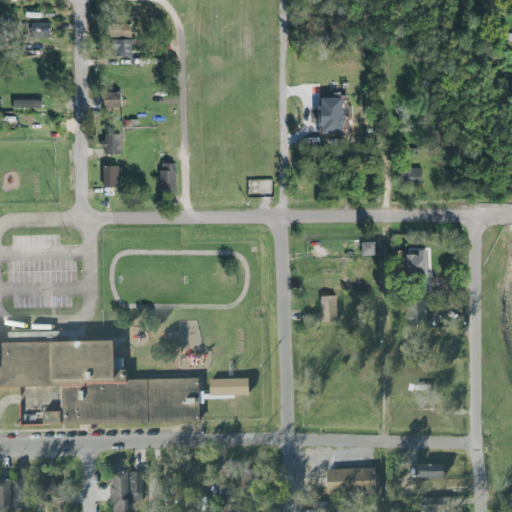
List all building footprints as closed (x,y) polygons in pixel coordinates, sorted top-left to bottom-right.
[(49,23),(33,23),(34,38),(50,38),(49,23)] [(129,37),(129,25),(114,25),(114,37),(129,37)] [(132,42),(133,58),(115,59),(114,52),(113,52),(113,47),(113,42),(132,42)] [(120,107),(119,90),(101,91),(102,108),(120,107)] [(11,108),(41,108),(41,100),(11,100),(11,108)] [(322,100),(322,108),(319,108),(319,128),(322,128),(323,135),(343,135),(342,127),(345,125),(345,122),(343,120),(342,100),(322,100)] [(102,154),(118,154),(118,134),(102,134),(102,154)] [(175,163),(159,164),(159,193),(175,193),(175,163)] [(101,167),(101,188),(118,187),(117,166),(101,167)] [(421,169),(401,168),(401,184),(421,184),(421,169)] [(421,272),(422,251),(403,250),(402,272),(421,272)] [(337,297),(330,299),(322,298),(322,315),(320,315),(319,324),(330,325),(338,322),(337,297)] [(426,300),(405,301),(405,323),(426,322),(426,300)] [(80,340),(80,331),(53,331),(53,341),(80,340)] [(0,387),(21,388),(21,412),(39,412),(40,411),(40,425),(198,422),(197,405),(197,394),(197,378),(125,380),(110,341),(0,342),(0,387)] [(247,395),(247,379),(208,379),(208,396),(247,395)] [(442,465),(416,465),(417,478),(442,477),(442,465)] [(325,469),(325,493),(374,492),(373,468),(325,469)] [(127,471),(110,472),(111,511),(128,511),(127,471)] [(142,502),(141,472),(129,472),(129,502),(142,502)] [(36,476),(37,504),(48,503),(47,497),(56,497),(56,480),(47,480),(47,476),(36,476)] [(0,481),(0,511),(11,511),(11,481),(0,481)] [(420,511),(441,511),(441,498),(419,498),(420,511)]
